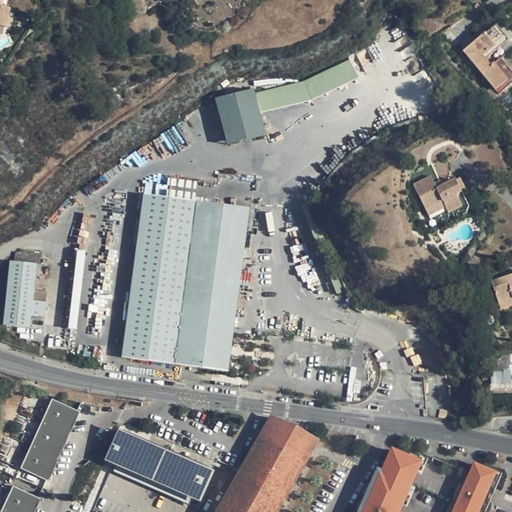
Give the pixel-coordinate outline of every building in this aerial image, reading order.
[(0,26),(6,27),(11,8),(2,6),(0,5),(0,26)] [(476,67),(485,59),(509,40),(496,25),(463,52),(476,67)] [(491,66),(485,59),(476,67),(499,94),(511,83),(511,70),(501,58),(491,66)] [(304,81),(254,93),(259,113),(309,99),(357,77),(348,59),(304,81)] [(259,113),(254,93),(252,86),(213,96),(225,142),(264,132),(259,113)] [(460,193),(454,180),(441,187),(436,189),(433,184),(430,177),(414,185),(425,210),(442,201),(444,206),(448,212),(461,207),(456,195),(460,193)] [(458,179),(454,180),(460,193),(465,191),(458,179)] [(119,355),(171,361),(176,328),(180,300),(193,197),(140,190),(119,355)] [(176,328),(171,361),(199,365),(229,370),(233,332),(250,204),(193,197),(180,300),(176,328)] [(427,214),(444,206),(442,201),(425,210),(427,214)] [(83,248),(74,247),(66,325),(74,327),(83,248)] [(29,325),(30,314),(31,297),(34,263),(40,263),(41,254),(16,252),(14,258),(8,258),(7,263),(5,278),(1,322),(29,325)] [(511,297),(511,275),(491,282),(498,303),(511,297)] [(45,300),(31,297),(30,314),(45,315),(45,300)] [(511,305),(511,297),(498,303),(500,309),(511,305)] [(492,367),(491,373),(511,371),(511,356),(491,358),(490,367),(492,367)] [(511,371),(491,373),(490,391),(511,389),(511,371)] [(78,410),(51,398),(43,414),(40,420),(19,464),(45,478),(78,410)] [(40,420),(43,414),(24,404),(21,412),(40,420)] [(292,423),(267,411),(242,454),(234,468),(209,511),(273,511),(317,435),(299,426),(292,423)] [(211,465),(115,424),(101,456),(106,458),(197,497),(211,465)] [(385,444),(358,511),(401,511),(422,458),(385,444)] [(471,460),(451,511),(480,511),(497,470),(471,460)] [(39,496),(12,484),(0,509),(0,511),(31,511),(36,502),(39,496)]
